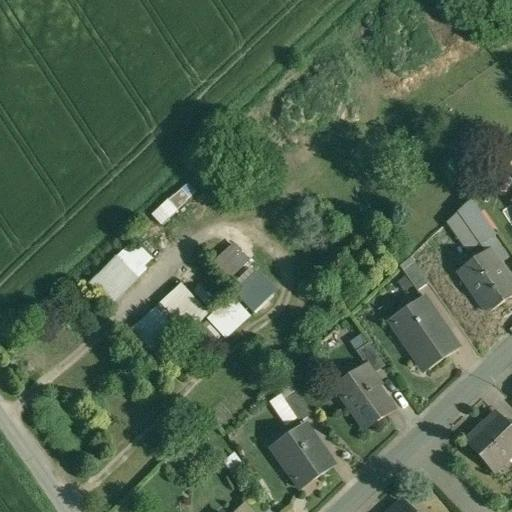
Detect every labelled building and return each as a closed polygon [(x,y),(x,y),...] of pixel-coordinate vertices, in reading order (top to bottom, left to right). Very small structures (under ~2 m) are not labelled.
[(190,180),(157,215),(168,225),(201,191),(190,180)] [(497,236),(472,200),(459,211),(483,246),(497,236)] [(158,263),(136,241),(98,279),(120,301),(158,263)] [(238,241),(220,258),(238,277),(256,259),(238,241)] [(511,298),(511,288),(489,253),(461,272),(472,288),(476,286),(491,309),(487,311),(489,314),(511,298)] [(415,264),(403,272),(417,292),(429,284),(415,264)] [(260,312),(283,289),(264,269),(240,292),(260,312)] [(186,281),(137,328),(166,358),(214,311),(186,281)] [(212,319),(231,339),(257,314),(237,294),(212,319)] [(424,299),(391,323),(408,348),(412,345),(430,370),(459,349),(424,299)] [(385,367),(369,344),(357,352),(366,366),(367,366),(374,375),(385,367)] [(366,366),(334,388),(365,431),(395,412),(379,389),(382,387),(374,375),(367,366),(366,366)] [(297,393),(285,402),(300,423),(312,415),(297,393)] [(511,431),(496,414),(466,442),(495,473),(511,457),(511,431)] [(305,425),(272,448),(301,490),(303,489),(299,484),(312,476),(315,481),(334,467),(305,425)]
